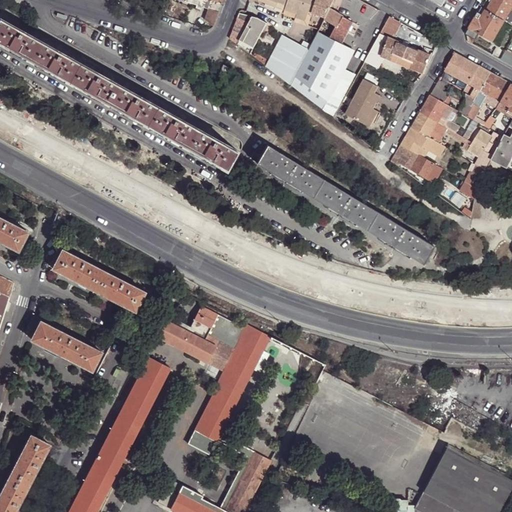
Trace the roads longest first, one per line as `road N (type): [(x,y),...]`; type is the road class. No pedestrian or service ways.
road 1 (secondary): [(511,308),(395,298),(322,279),(250,252),(0,120)]
road 2 (residential): [(57,0),(202,44),(218,38),(233,0)]
road 3 (residential): [(37,511),(127,331)]
road 4 (residential): [(2,376),(46,211)]
road 5 (residential): [(387,150),(451,38)]
